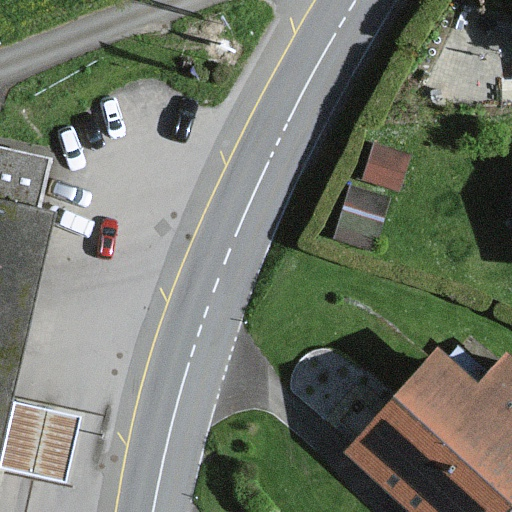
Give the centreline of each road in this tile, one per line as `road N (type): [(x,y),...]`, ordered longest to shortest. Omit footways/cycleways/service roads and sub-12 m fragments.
road 1 (secondary): [(153,511),(186,372),(226,260),(352,0)]
road 2 (residential): [(183,0),(0,70)]
